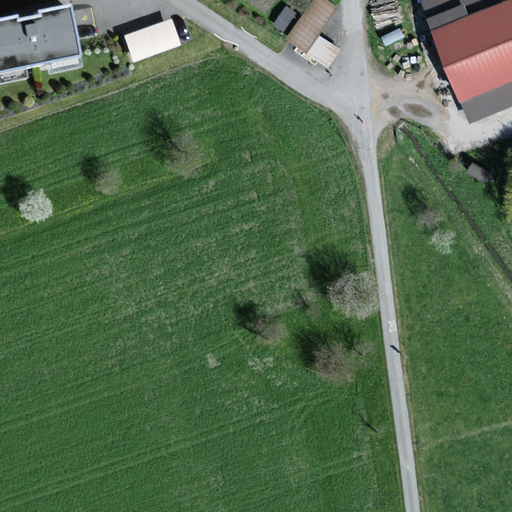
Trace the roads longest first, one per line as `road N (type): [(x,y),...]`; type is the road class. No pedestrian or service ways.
road 1 (unclassified): [(412,511),(363,111)]
road 2 (residential): [(181,0),(363,111)]
road 3 (track): [(511,122),(468,131),(401,103),(363,100)]
